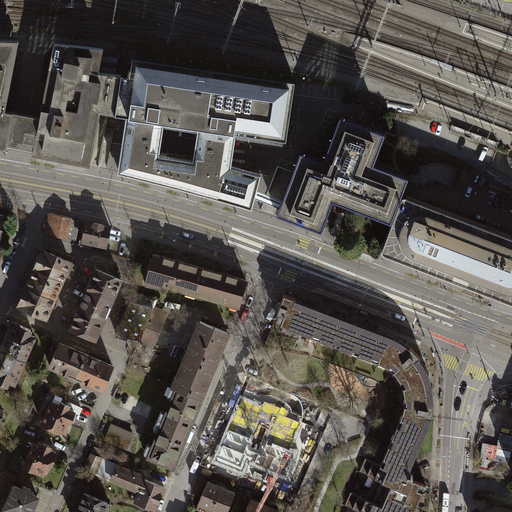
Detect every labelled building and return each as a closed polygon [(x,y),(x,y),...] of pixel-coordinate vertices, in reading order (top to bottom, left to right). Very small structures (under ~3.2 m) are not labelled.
[(18,39),(0,38),(0,146),(6,148),(7,144),(13,111),(5,110),(18,39)] [(103,48),(54,42),(39,116),(13,111),(7,144),(33,148),(32,154),(90,165),(100,111),(115,114),(121,74),(98,71),(103,48)] [(198,127),(236,132),(286,140),(295,81),(132,56),(130,75),(121,74),(115,114),(126,116),(164,122),(198,127)] [(401,197),(408,176),(373,163),(385,132),(340,115),(323,159),(300,150),(276,212),(322,230),(329,210),(333,199),(381,217),(391,221),(401,197)] [(231,165),(236,132),(198,127),(193,160),(159,155),(164,122),(126,116),(118,171),(164,183),(204,193),(252,207),(261,173),(231,165)] [(480,289),(511,300),(511,233),(412,196),(407,194),(405,194),(403,194),(402,195),(401,197),(391,221),(382,247),(381,248),(382,250),(383,252),(384,252),(390,254),(463,282),(471,286),(480,289)] [(381,217),(333,199),(329,210),(381,217)] [(70,218),(50,213),(46,233),(66,237),(70,218)] [(72,219),(70,218),(66,237),(75,239),(79,221),(72,219)] [(110,226),(87,221),(83,240),(83,241),(93,243),(105,246),(110,226)] [(91,249),(93,243),(83,241),(83,240),(80,240),(79,245),(91,249)] [(35,268),(62,280),(71,262),(43,249),(34,268),(35,268)] [(196,294),(203,268),(154,254),(146,282),(168,288),(168,286),(196,294)] [(78,265),(71,262),(62,280),(69,283),(78,265)] [(27,287),(54,299),(62,280),(35,268),(27,287)] [(246,280),(203,268),(196,294),(239,306),(246,280)] [(88,289),(112,300),(121,280),(96,269),(92,278),(87,289),(88,289)] [(463,282),(459,291),(476,298),(480,289),(463,282)] [(46,317),(54,299),(27,287),(27,286),(18,305),(46,317)] [(79,308),(104,319),(112,300),(88,289),(79,308)] [(134,293),(130,302),(154,308),(158,299),(134,293)] [(392,341),(388,339),(295,304),(297,299),(284,295),(277,313),(284,315),(281,324),(380,362),(386,365),(391,369),(396,374),(399,378),(402,384),(403,388),(405,395),(405,400),(405,406),(403,411),(402,415),(382,461),(380,464),(403,474),(404,470),(425,423),(427,417),(432,418),(433,413),(434,408),(434,403),(429,403),(429,392),(427,382),(425,376),(422,370),(420,366),(416,361),(420,358),(416,353),(410,347),(407,350),(402,347),(398,344),(392,341)] [(152,312),(154,308),(130,302),(116,334),(139,340),(152,312)] [(95,339),(104,319),(79,308),(75,318),(71,328),(95,339)] [(153,346),(166,318),(152,312),(139,340),(153,346)] [(9,326),(0,347),(0,348),(25,360),(35,336),(36,337),(38,330),(31,327),(30,329),(21,325),(20,325),(12,321),(9,326)] [(200,321),(187,354),(215,366),(228,332),(200,321)] [(49,366),(76,377),(86,354),(60,342),(49,366)] [(15,383),(25,360),(0,348),(0,381),(7,385),(9,381),(15,383)] [(86,354),(76,377),(103,389),(113,365),(86,354)] [(187,354),(173,387),(176,388),(201,398),(215,366),(187,354)] [(232,406),(214,462),(253,475),(260,453),(287,461),(283,472),(294,476),(299,460),(303,462),(313,431),(286,422),(296,392),(252,378),(242,410),(232,406)] [(158,420),(187,432),(201,398),(176,388),(176,389),(172,387),(168,396),(173,398),(166,412),(162,411),(158,420)] [(51,401),(42,423),(61,432),(62,431),(66,432),(75,412),(67,408),(69,405),(68,405),(61,402),(59,405),(51,401)] [(69,402),(68,405),(69,405),(67,408),(75,412),(78,414),(81,407),(69,402)] [(173,465),(187,432),(158,420),(155,429),(159,431),(153,445),(149,443),(145,452),(149,454),(149,455),(173,465)] [(133,434),(111,425),(105,439),(127,449),(133,434)] [(34,443),(24,466),(34,470),(34,471),(43,475),(45,471),(46,471),(50,464),(51,465),(57,453),(49,449),(51,446),(43,443),(42,446),(34,443)] [(94,472),(100,458),(92,454),(85,468),(94,472)] [(118,464),(101,456),(100,458),(94,472),(93,473),(111,481),(112,479),(118,465),(118,464)] [(403,474),(380,464),(365,458),(360,471),(376,478),(367,499),(351,492),(345,505),(362,511),(361,511),(414,511),(424,491),(421,489),(422,487),(423,484),(426,486),(426,484),(403,474)] [(122,466),(118,465),(112,479),(134,488),(130,499),(155,509),(164,487),(121,469),(122,466)] [(204,511),(210,511),(221,486),(208,481),(196,509),(204,511)] [(14,485),(4,507),(15,511),(30,511),(38,496),(30,492),(31,489),(24,486),(22,489),(14,485)] [(226,511),(235,492),(221,486),(210,511),(226,511)] [(84,493),(76,511),(108,511),(111,504),(108,503),(108,502),(84,493)] [(245,511),(261,511),(265,504),(251,498),(245,511)]
